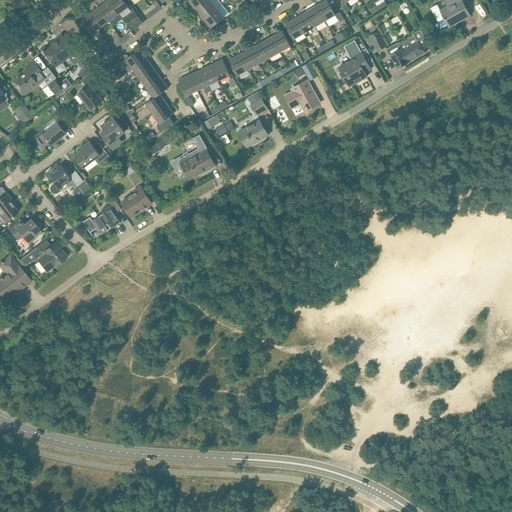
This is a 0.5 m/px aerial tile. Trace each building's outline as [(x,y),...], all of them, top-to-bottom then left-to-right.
[(119,14),(109,0),(99,7),(109,21),(119,14)] [(119,14),(128,6),(123,0),(108,0),(109,0),(119,14)] [(188,0),(196,9),(206,0),(188,0)] [(217,8),(210,0),(206,0),(196,9),(204,19),(217,8)] [(326,0),(316,6),(325,21),(336,14),(327,0),(326,0)] [(451,0),(454,3),(440,10),(449,27),(470,16),(461,0),(451,0)] [(385,1),(377,6),(380,10),(387,5),(385,1)] [(342,5),(346,12),(350,10),(345,2),(342,5)] [(159,5),(152,10),(155,14),(162,9),(159,5)] [(315,27),(325,21),(316,6),(306,12),(315,27)] [(380,10),(377,6),(370,10),(372,14),(380,10)] [(109,21),(99,7),(89,14),(99,28),(109,21)] [(211,28),(223,18),(225,17),(217,8),(204,19),(211,28)] [(148,19),(155,14),(152,10),(145,15),(148,19)] [(304,33),(315,27),(306,12),(296,18),(304,33)] [(344,20),(340,12),(336,14),(340,22),(344,20)] [(99,28),(89,14),(79,22),(89,35),(99,28)] [(138,16),(138,17),(127,25),(132,31),(143,23),(138,16)] [(304,33),(296,18),(285,24),(294,39),(304,33)] [(428,44),(420,30),(413,35),(417,42),(402,51),(397,43),(388,48),(392,54),(390,55),(398,69),(408,63),(408,62),(425,52),(422,47),(428,44)] [(291,46),(282,31),(272,37),(280,52),(291,46)] [(377,32),(370,36),(366,39),(374,54),(386,47),(377,32)] [(129,33),(122,38),(124,42),(131,37),(129,33)] [(43,50),(49,58),(56,67),(75,52),(62,34),(55,39),(56,40),(43,50)] [(269,58),(280,52),(272,37),(261,43),(269,58)] [(124,42),(122,38),(114,43),(117,47),(124,42)] [(333,40),(325,45),(328,49),(335,44),(333,40)] [(352,60),(339,67),(350,86),(367,77),(365,74),(372,70),(369,64),(373,62),(373,61),(366,48),(365,49),(361,51),(355,41),(347,45),(352,55),(353,56),(354,59),(352,60)] [(112,46),(109,42),(102,47),(105,51),(112,46)] [(269,58),(261,43),(250,49),(259,64),(269,58)] [(328,49),(325,45),(318,49),(320,53),(328,49)] [(147,59),(140,49),(126,59),(133,68),(147,59)] [(248,69),(259,64),(250,49),(240,54),(248,69)] [(306,61),(310,58),(306,51),(302,53),(306,61)] [(237,75),(248,69),(240,54),(229,60),(237,75)] [(82,68),(87,64),(81,55),(76,59),(82,68)] [(133,68),(140,78),(154,68),(147,59),(133,68)] [(219,80),(230,75),(227,69),(223,59),(212,65),(219,80)] [(25,74),(14,82),(21,90),(24,95),(39,84),(44,80),(47,78),(43,73),(42,72),(35,62),(23,71),(25,74)] [(295,62),(288,66),(290,70),(297,66),(295,62)] [(208,85),(219,80),(212,65),(201,70),(208,85)] [(290,70),(288,66),(280,70),(282,74),(290,70)] [(302,66),(294,71),(298,78),(306,73),(302,66)] [(161,78),(154,68),(140,78),(147,88),(161,78)] [(77,75),(81,80),(88,74),(85,70),(77,75)] [(208,85),(201,70),(190,75),(197,90),(203,88),(206,94),(211,91),(208,85)] [(90,73),(88,74),(81,80),(87,87),(78,94),(84,102),(90,110),(103,100),(92,86),(98,82),(90,73)] [(114,82),(122,77),(119,73),(112,78),(114,82)] [(269,82),(276,78),(274,74),(267,78),(269,82)] [(186,96),(197,90),(190,75),(179,80),(186,96)] [(237,84),(232,77),(228,79),(233,86),(237,84)] [(66,78),(59,84),(63,89),(65,92),(73,86),(66,78)] [(160,94),(168,88),(161,78),(147,88),(154,98),(160,94)] [(269,82),(267,78),(259,82),(261,86),(269,82)] [(59,84),(56,80),(55,79),(48,84),(55,95),(63,89),(59,84)] [(320,103),(315,94),(307,81),(293,89),(294,91),(285,96),(287,99),(292,108),(292,107),(300,102),(305,111),(320,103)] [(116,94),(121,92),(117,84),(113,87),(116,94)] [(246,95),(254,90),(252,86),(244,91),(246,95)] [(257,91),(247,97),(251,105),(257,115),(267,109),(262,99),(257,91)] [(116,94),(121,102),(125,100),(121,92),(116,94)] [(146,104),(153,113),(167,103),(160,94),(154,98),(146,104)] [(186,99),(190,107),(194,104),(190,97),(186,99)] [(225,101),(218,106),(220,110),(228,105),(225,101)] [(167,103),(153,113),(160,123),(157,125),(162,132),(174,123),(169,117),(174,114),(167,103)] [(21,121),(30,114),(23,104),(17,109),(19,113),(16,115),(21,121)] [(128,116),(132,113),(128,106),(124,108),(128,116)] [(220,110),(218,106),(210,110),(212,114),(220,110)] [(136,121),(132,113),(128,116),(132,123),(136,121)] [(43,130),(34,137),(42,148),(49,143),(51,145),(66,134),(64,131),(70,127),(62,117),(56,121),(58,123),(45,132),(43,130)] [(118,137),(124,132),(130,128),(127,125),(122,129),(113,117),(102,126),(108,134),(103,137),(113,149),(122,142),(118,137)] [(239,132),(242,138),(247,147),(268,135),(260,120),(239,132)] [(219,135),(227,131),(224,125),(216,130),(219,135)] [(147,142),(151,139),(146,132),(142,135),(147,142)] [(146,149),(150,156),(175,140),(171,133),(146,149)] [(227,134),(220,137),(223,144),(229,142),(227,134)] [(198,149),(178,160),(180,163),(182,166),(190,180),(199,174),(209,169),(215,165),(207,151),(208,150),(200,135),(192,139),(198,149)] [(90,143),(74,155),(84,168),(95,159),(98,164),(109,156),(99,142),(93,146),(89,141),(89,142),(90,143)] [(61,191),(60,189),(70,181),(75,187),(83,181),(76,171),(70,176),(61,165),(50,174),(53,177),(51,178),(55,183),(52,185),(51,187),(50,189),(52,192),(54,193),(56,194),(59,193),(61,191)] [(92,189),(87,182),(79,188),(84,194),(92,189)] [(152,203),(147,195),(140,186),(134,191),(135,193),(121,202),(131,217),(152,203)] [(0,215),(5,222),(18,212),(11,203),(13,201),(7,193),(0,198),(0,215)] [(83,221),(82,221),(92,236),(93,236),(91,232),(97,228),(101,235),(120,222),(115,214),(121,210),(114,199),(107,203),(108,205),(102,209),(104,213),(92,220),(90,217),(83,221)] [(21,219),(13,226),(8,229),(17,240),(22,236),(28,244),(35,238),(34,237),(42,231),(31,219),(24,224),(21,219)] [(55,266),(66,257),(55,243),(51,246),(46,240),(32,251),(39,259),(38,260),(47,271),(54,265),(55,266)] [(20,260),(25,266),(34,259),(32,256),(33,255),(31,252),(20,260)] [(2,277),(0,278),(0,292),(3,296),(11,289),(15,294),(31,281),(24,273),(18,265),(10,256),(2,262),(0,263),(0,267),(6,275),(2,278),(2,277)]
